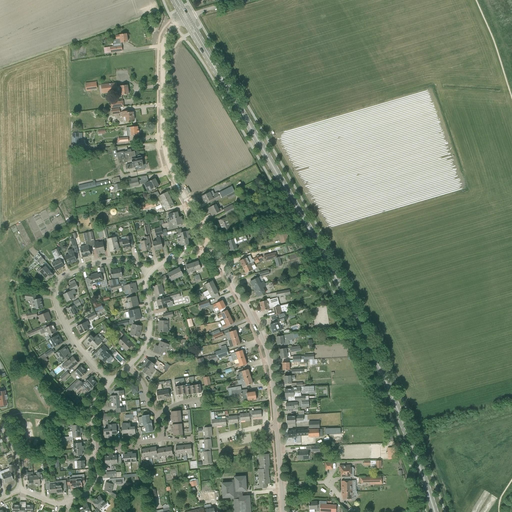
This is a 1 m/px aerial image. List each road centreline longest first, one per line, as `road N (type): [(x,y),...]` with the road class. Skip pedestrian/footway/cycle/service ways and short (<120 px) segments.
road 1 (primary): [(434,511),(351,308),(213,67)]
road 2 (unclassified): [(204,249),(162,139),(162,46),(182,19)]
road 3 (residential): [(109,381),(79,349),(56,285),(109,262),(128,260),(149,273)]
road 4 (unclassified): [(275,425),(270,355),(215,254),(204,249)]
